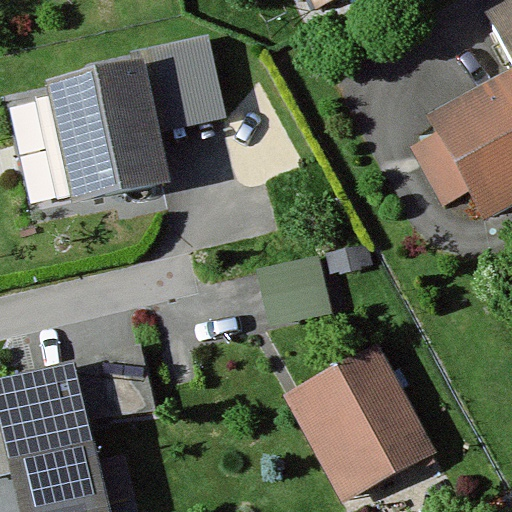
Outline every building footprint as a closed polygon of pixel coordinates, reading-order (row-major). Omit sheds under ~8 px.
[(488,86),(416,125),(471,226),(511,203),(511,9),(461,37),(488,86)] [(207,42),(148,55),(167,135),(225,121),(207,42)] [(135,72),(34,92),(59,214),(159,194),(135,72)] [(275,321),(338,306),(325,248),(262,263),(275,321)] [(373,351),(282,399),(342,511),(348,511),(435,466),(373,351)] [(106,511),(70,371),(0,389),(0,497),(3,511),(106,511)]
